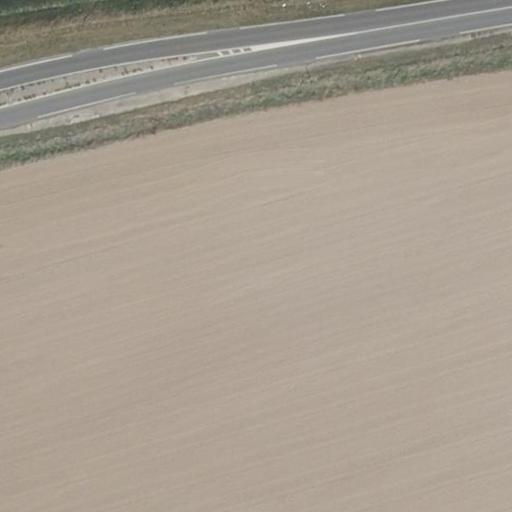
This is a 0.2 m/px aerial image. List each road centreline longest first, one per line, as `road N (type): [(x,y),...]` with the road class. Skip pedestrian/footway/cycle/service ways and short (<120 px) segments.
road 1 (tertiary): [(0,116),(345,34)]
road 2 (tertiary): [(345,34),(164,50),(0,83)]
road 3 (tertiary): [(511,7),(345,34)]
